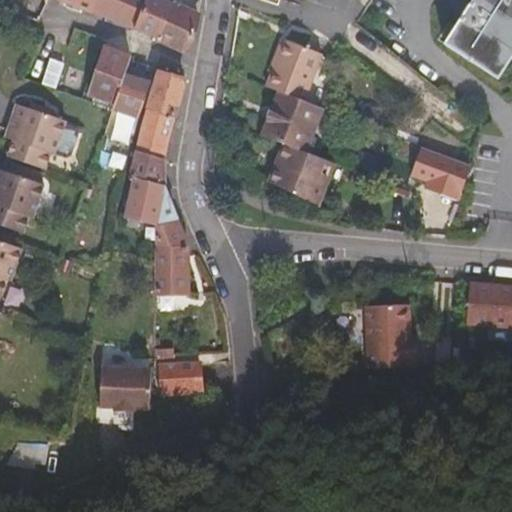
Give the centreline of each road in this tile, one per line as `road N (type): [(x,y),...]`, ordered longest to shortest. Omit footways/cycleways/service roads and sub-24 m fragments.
road 1 (residential): [(511,263),(221,240)]
road 2 (unclassified): [(242,511),(236,336),(221,240)]
road 3 (residential): [(221,240),(186,182),(217,0)]
